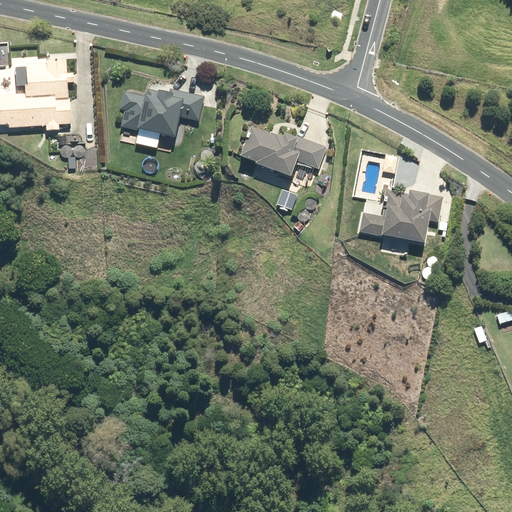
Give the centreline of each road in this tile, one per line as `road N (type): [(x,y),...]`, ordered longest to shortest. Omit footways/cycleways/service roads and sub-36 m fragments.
road 1 (tertiary): [(0,4),(244,58),(353,98)]
road 2 (tertiary): [(353,98),(511,192)]
road 3 (unknown): [(485,174),(476,255),(485,271),(511,286)]
